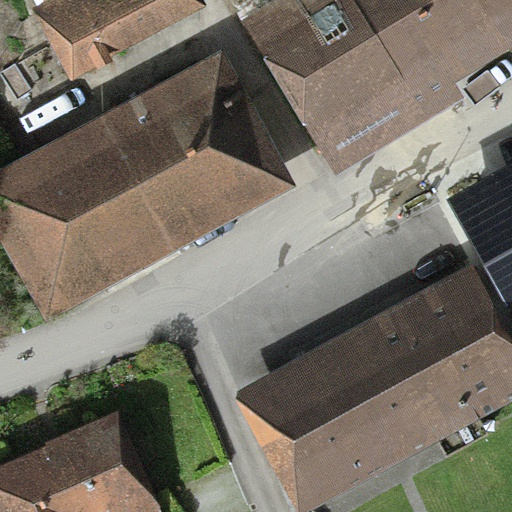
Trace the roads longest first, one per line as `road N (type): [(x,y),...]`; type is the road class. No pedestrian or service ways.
road 1 (residential): [(178,306),(511,117)]
road 2 (residential): [(278,511),(178,306)]
road 3 (residential): [(0,368),(178,306)]
